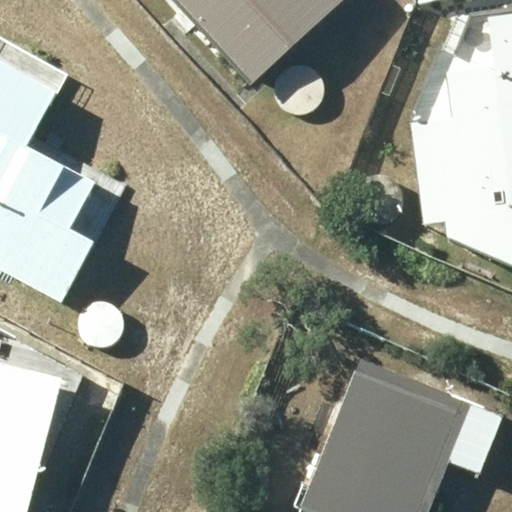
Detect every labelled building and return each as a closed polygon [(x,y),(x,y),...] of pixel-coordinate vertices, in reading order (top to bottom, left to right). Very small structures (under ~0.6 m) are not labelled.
[(182,0),(251,76),(335,0),(182,0)] [(509,60),(453,66),(458,113),(415,118),(425,213),(448,210),(450,226),(511,244),(511,30),(505,31),(509,60)] [(93,173),(26,137),(55,82),(0,53),(0,260),(62,293),(94,232),(69,219),(93,173)] [(327,334),(306,384),(332,394),(352,344),(327,334)] [(20,511),(59,369),(0,353),(0,511),(20,511)] [(322,509),(320,511),(410,511),(456,405),(441,399),(448,381),(390,357),(383,373),(356,362),(298,499),(322,509)]
